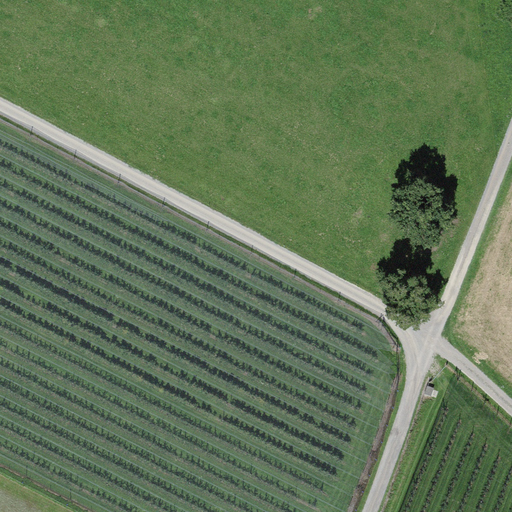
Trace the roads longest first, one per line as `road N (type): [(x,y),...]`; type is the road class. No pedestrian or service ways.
road 1 (track): [(432,337),(0,104)]
road 2 (track): [(511,140),(432,337)]
road 3 (track): [(432,337),(370,511)]
